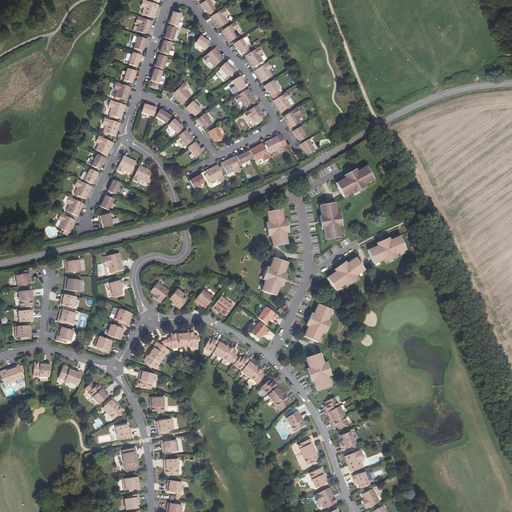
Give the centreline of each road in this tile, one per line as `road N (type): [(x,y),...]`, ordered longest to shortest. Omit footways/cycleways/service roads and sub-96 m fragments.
road 1 (tertiary): [(511,84),(417,104),(266,190),(156,227),(0,263)]
road 2 (residential): [(279,123),(189,3),(164,7),(137,92)]
road 3 (residential): [(149,318),(136,286),(140,263),(179,259),(187,247),(170,183),(126,139)]
road 4 (residential): [(352,511),(310,409),(264,359)]
road 5 (residential): [(112,371),(145,440),(150,511)]
road 6 (track): [(375,127),(328,0)]
road 7 (residential): [(264,359),(200,320),(149,318)]
